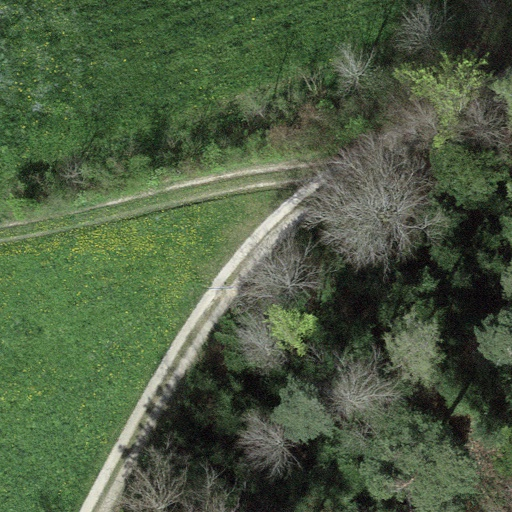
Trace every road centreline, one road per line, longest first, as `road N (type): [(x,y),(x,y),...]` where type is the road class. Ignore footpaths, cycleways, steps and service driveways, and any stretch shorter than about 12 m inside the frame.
road 1 (track): [(511,82),(363,161),(271,234),(187,338),(94,511)]
road 2 (track): [(363,161),(231,183),(0,239)]
